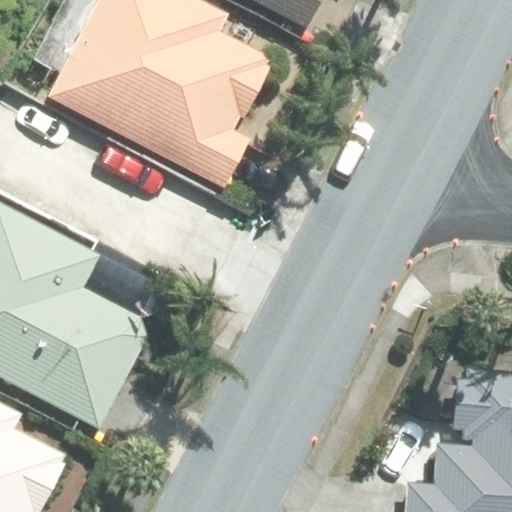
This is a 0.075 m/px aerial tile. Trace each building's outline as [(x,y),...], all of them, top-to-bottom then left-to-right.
[(221,0),(89,0),(44,78),(220,179),(248,130),(230,120),(266,58),(260,55),(264,50),(213,20),(224,1),(221,0)] [(267,0),(299,19),(310,0),(267,0)] [(0,365),(93,419),(143,331),(127,322),(134,309),(75,275),(93,245),(0,190),(0,365)] [(450,418),(459,420),(459,429),(468,429),(468,436),(434,434),(431,477),(406,475),(403,511),(511,511),(511,362),(464,359),(462,370),(453,368),(450,418)] [(26,511),(64,447),(8,416),(16,403),(0,394),(0,511),(26,511)]
